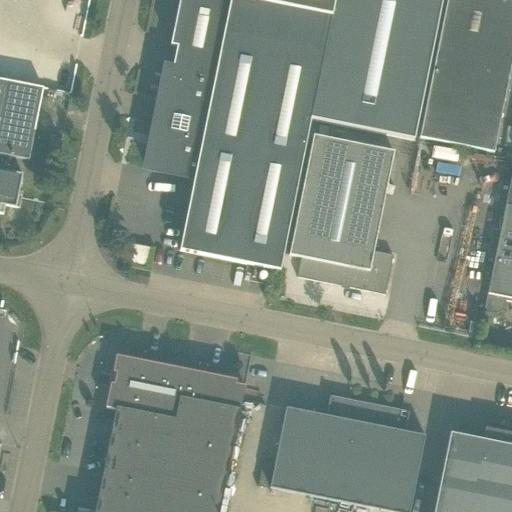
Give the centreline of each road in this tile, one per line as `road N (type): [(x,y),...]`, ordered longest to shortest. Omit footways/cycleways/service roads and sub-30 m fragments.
road 1 (unclassified): [(511,372),(65,285)]
road 2 (unclassified): [(65,285),(130,0)]
road 3 (unclassified): [(23,511),(65,285)]
